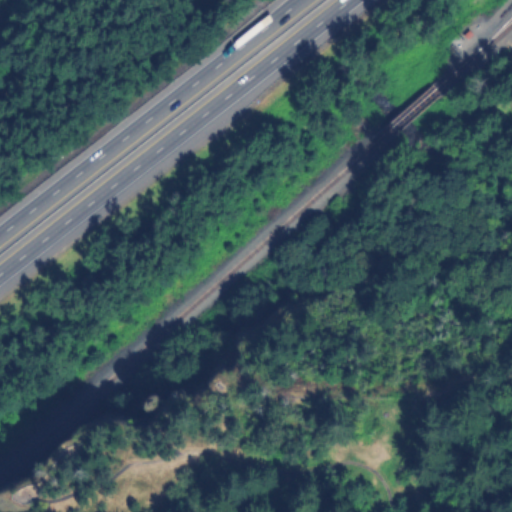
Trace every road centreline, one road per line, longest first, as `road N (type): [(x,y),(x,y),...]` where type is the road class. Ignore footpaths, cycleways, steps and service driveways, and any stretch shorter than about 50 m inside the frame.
road 1 (motorway): [(0,270),(343,0)]
road 2 (motorway): [(297,0),(0,235)]
